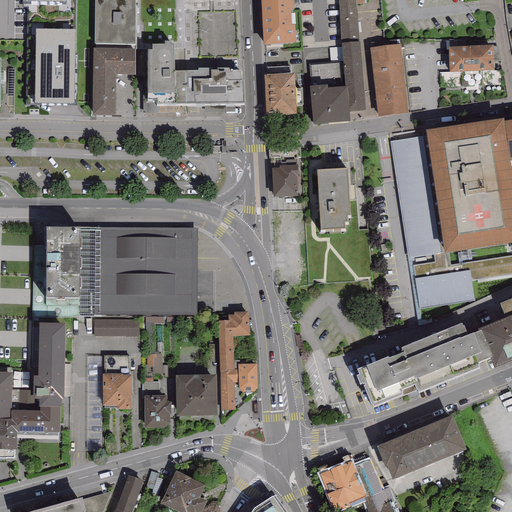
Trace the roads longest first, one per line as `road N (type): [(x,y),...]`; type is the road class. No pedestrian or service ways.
road 1 (trunk): [(440,0),(325,327),(228,511)]
road 2 (tertiary): [(0,501),(194,446),(284,456)]
road 3 (residential): [(254,140),(511,102)]
road 4 (residential): [(0,127),(253,131)]
road 5 (residential): [(511,372),(345,440),(284,456)]
road 6 (secondary): [(284,456),(276,339),(251,251)]
road 7 (secondary): [(202,214),(0,209)]
road 8 (secondary): [(253,131),(248,0)]
